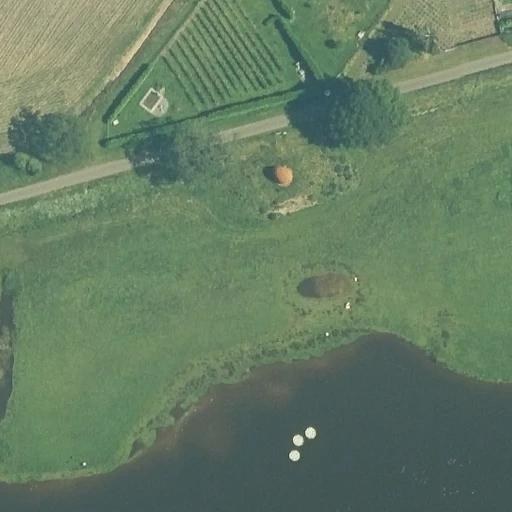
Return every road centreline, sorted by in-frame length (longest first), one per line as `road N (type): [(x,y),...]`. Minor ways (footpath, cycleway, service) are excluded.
road 1 (unclassified): [(0,199),(511,59)]
road 2 (track): [(192,0),(94,139),(81,176)]
